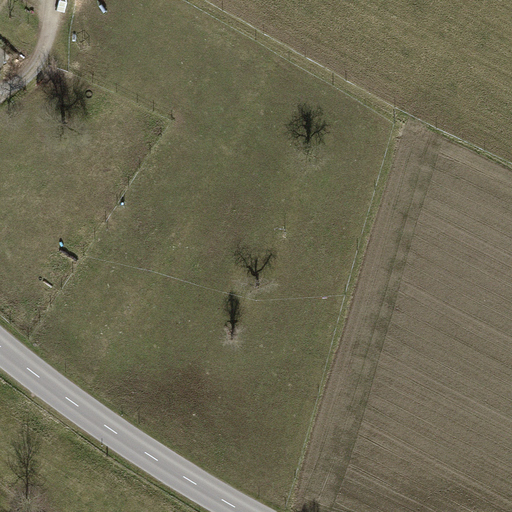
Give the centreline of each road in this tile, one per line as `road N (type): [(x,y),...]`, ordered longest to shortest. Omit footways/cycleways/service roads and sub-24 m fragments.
road 1 (tertiary): [(29,370),(237,511)]
road 2 (track): [(62,0),(32,78),(0,94)]
